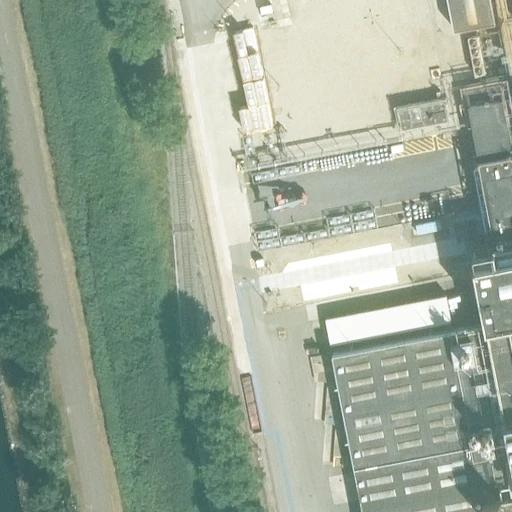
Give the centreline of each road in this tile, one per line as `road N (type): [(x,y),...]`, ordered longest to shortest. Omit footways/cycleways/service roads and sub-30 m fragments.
road 1 (unknown): [(197,0),(217,144),(304,511)]
road 2 (unclassified): [(98,511),(0,8)]
